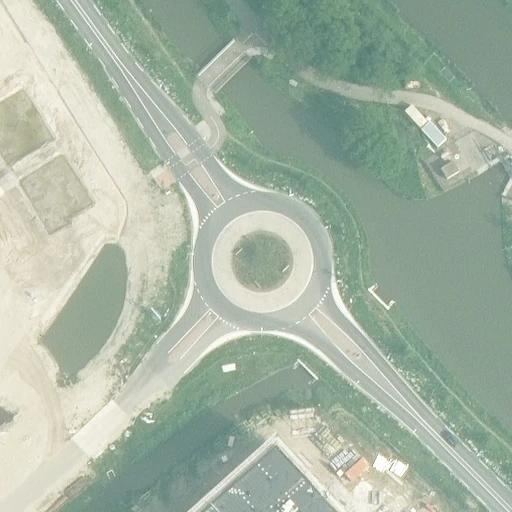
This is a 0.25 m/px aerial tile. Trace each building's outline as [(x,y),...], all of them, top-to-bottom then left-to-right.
[(20,91),(0,103),(0,134),(34,113),(20,91)] [(34,113),(0,134),(0,147),(8,161),(48,136),(34,113)] [(21,181),(12,186),(27,209),(31,207),(75,179),(61,156),(21,181)] [(445,180),(458,173),(452,163),(439,171),(445,180)] [(75,179),(31,207),(47,232),(67,220),(64,216),(88,201),(75,179)] [(235,492),(211,511),(324,511),(274,456),(235,492)]
